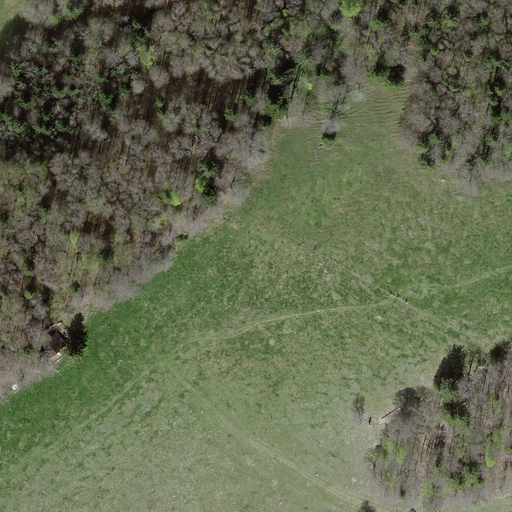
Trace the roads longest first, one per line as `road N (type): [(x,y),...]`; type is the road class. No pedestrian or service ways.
road 1 (track): [(164,357),(191,380),(220,427),(374,511)]
road 2 (track): [(0,480),(164,357)]
